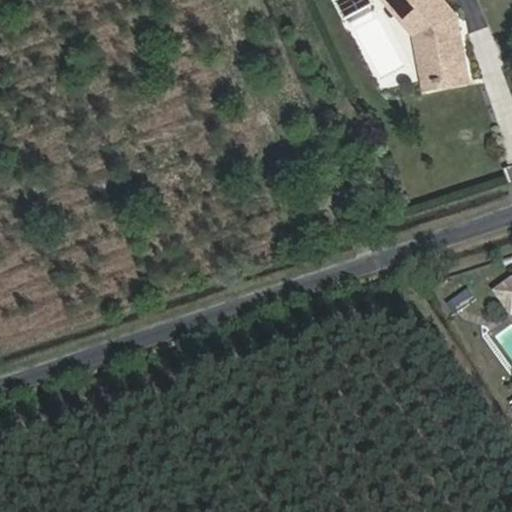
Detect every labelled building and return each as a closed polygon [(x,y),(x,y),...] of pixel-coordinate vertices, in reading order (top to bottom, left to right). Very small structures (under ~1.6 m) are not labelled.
[(372,0),(344,0),(336,5),(346,24),(376,7),(372,0)] [(437,60),(441,92),(470,88),(464,43),(460,40),(459,33),(462,29),(461,21),(441,0),(384,0),(420,41),(423,62),(437,60)] [(437,60),(423,62),(427,94),(441,92),(437,60)] [(511,277),(502,285),(511,299),(511,277)] [(481,292),(474,283),(465,290),(472,299),(481,292)] [(454,298),(460,307),(472,299),(465,290),(454,298)]
